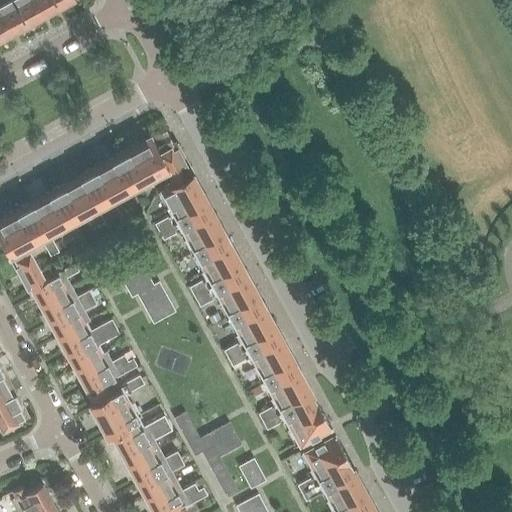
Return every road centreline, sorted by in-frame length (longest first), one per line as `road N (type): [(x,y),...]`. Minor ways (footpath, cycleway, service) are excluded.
road 1 (residential): [(407,511),(348,391),(170,79)]
road 2 (residential): [(0,169),(170,79)]
road 3 (residential): [(130,5),(0,77)]
road 4 (residential): [(0,322),(57,431)]
